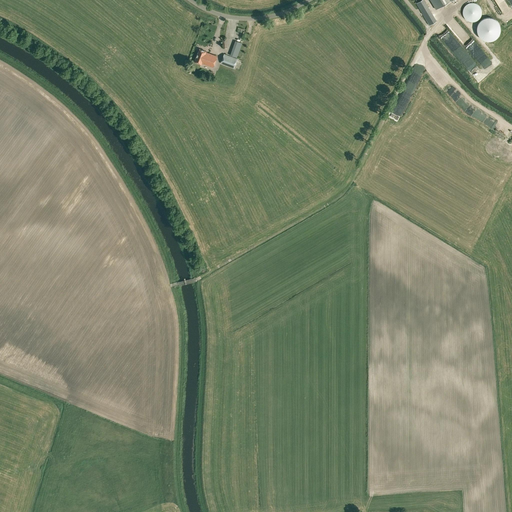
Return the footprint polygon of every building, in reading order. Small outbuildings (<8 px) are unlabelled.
[(430,25),(436,21),(423,0),(421,0),(417,3),(430,25)] [(430,0),(436,9),(450,0),(430,0)] [(494,0),(487,0),(495,12),(500,9),(494,0)] [(481,13),(481,12),(480,10),(480,8),(479,7),(478,6),(476,5),(474,5),(473,4),(471,5),(470,5),(468,6),(467,7),(466,7),(465,9),(464,11),(464,13),(464,14),(464,16),(465,17),(466,19),(467,20),(468,21),(470,22),(472,22),(474,22),(476,21),(477,20),(478,19),(480,18),(480,16),(481,15),(481,13)] [(453,14),(445,20),(452,29),(460,24),(453,14)] [(494,30),(494,29),(494,27),(493,26),(493,25),(491,23),(490,23),(488,23),(486,23),(485,24),(484,25),(483,26),(482,27),(482,29),(482,31),(482,32),(483,33),(484,34),(486,35),(487,35),(488,36),(490,35),(491,35),(493,34),(494,32),(494,30)] [(466,34),(460,24),(454,28),(460,37),(466,34)] [(462,38),(467,45),(473,42),(468,34),(462,38)] [(236,57),(242,43),(236,41),(230,55),(236,57)] [(473,52),(479,48),(476,43),(470,47),(473,52)] [(213,67),(217,56),(206,52),(206,51),(199,49),(195,62),(201,64),(201,63),(213,67)] [(479,60),(485,65),(490,59),(484,53),(479,60)] [(234,68),(237,59),(224,54),(220,63),(234,68)]
